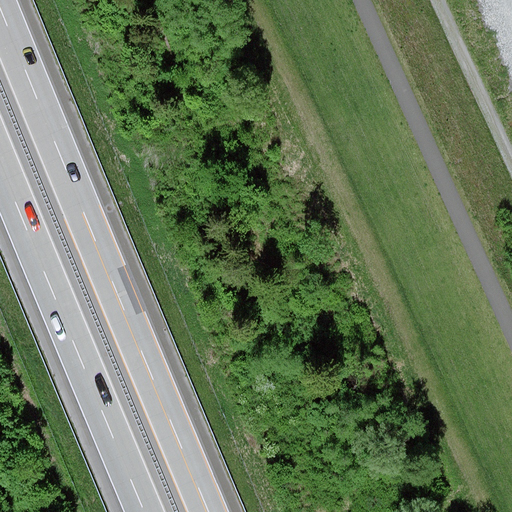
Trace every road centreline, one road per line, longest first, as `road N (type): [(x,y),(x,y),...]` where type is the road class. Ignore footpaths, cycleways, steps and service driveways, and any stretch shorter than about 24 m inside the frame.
road 1 (motorway): [(209,511),(0,6)]
road 2 (motorway): [(0,162),(146,511)]
road 3 (track): [(360,0),(511,333)]
road 4 (track): [(437,0),(511,163)]
